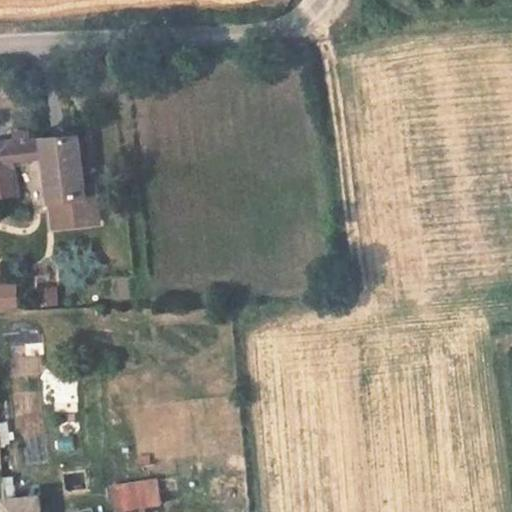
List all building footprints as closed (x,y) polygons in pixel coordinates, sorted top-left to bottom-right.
[(0,193),(14,192),(10,159),(7,141),(0,142),(0,193)] [(44,158),(43,143),(7,141),(10,159),(44,158)] [(79,199),(74,141),(43,143),(44,158),(50,239),(91,237),(89,199),(79,199)] [(168,511),(168,499),(146,502),(144,482),(105,488),(105,511),(168,511)] [(29,511),(28,500),(1,502),(0,493),(0,511),(29,511)]
